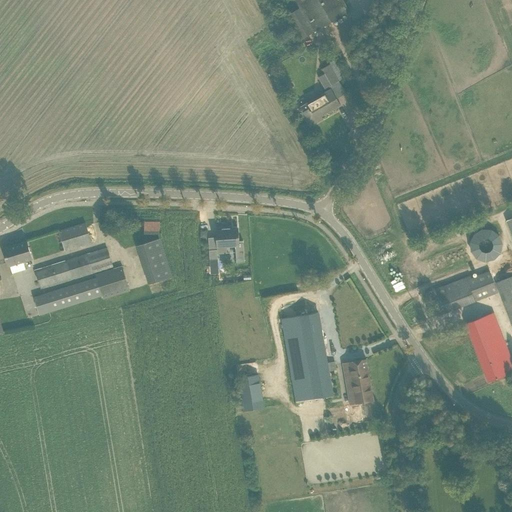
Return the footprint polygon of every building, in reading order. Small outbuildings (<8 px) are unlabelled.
[(295,0),(300,8),(287,16),(301,39),(314,32),(315,33),(316,32),(315,31),(349,12),(341,0),(295,0)] [(318,77),(325,89),(338,81),(329,64),(322,68),(324,73),(318,77)] [(299,107),(298,109),(299,111),(301,111),(302,112),(301,113),(309,127),(323,119),(321,116),(340,105),(331,89),(305,103),(306,104),(299,107)] [(144,234),(159,234),(159,222),(144,222),(144,234)] [(58,231),(64,250),(91,242),(85,223),(58,231)] [(222,230),(215,231),(216,247),(235,246),(236,262),(244,262),(243,241),(239,241),(238,229),(229,230),(229,229),(230,228),(222,228),(222,229),(222,230)] [(136,245),(148,284),(172,276),(160,238),(136,245)] [(32,259),(26,241),(2,248),(8,266),(32,259)] [(35,271),(38,280),(40,289),(113,266),(107,248),(35,271)] [(217,259),(217,250),(209,250),(209,259),(217,259)] [(33,297),(39,315),(101,295),(103,299),(129,290),(122,266),(95,274),(96,278),(33,297)] [(429,292),(438,315),(497,292),(489,271),(467,280),(466,278),(429,292)] [(511,276),(496,282),(511,324),(511,276)] [(278,305),(280,320),(281,320),(295,402),(332,396),(315,298),(278,305)] [(466,323),(489,381),(511,371),(511,365),(492,313),(466,323)] [(343,363),(345,379),(350,404),(373,400),(366,359),(343,363)] [(238,378),(243,411),(263,408),(257,375),(238,378)]
